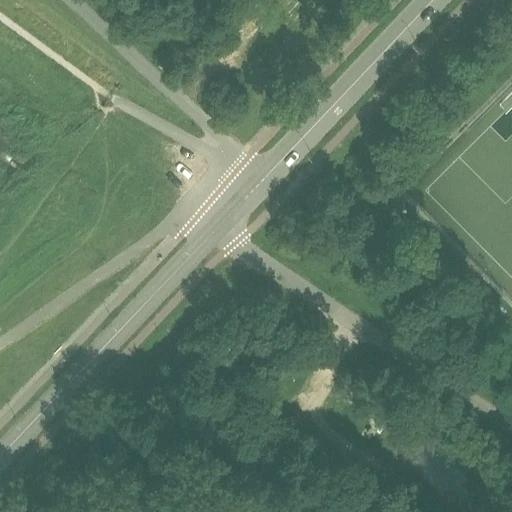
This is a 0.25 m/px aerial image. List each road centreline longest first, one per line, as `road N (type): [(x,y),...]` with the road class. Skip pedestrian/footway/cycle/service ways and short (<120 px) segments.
road 1 (unclassified): [(511,428),(216,229)]
road 2 (tertiary): [(0,456),(216,229)]
road 3 (residential): [(260,181),(71,0)]
road 4 (tertiary): [(260,181),(433,0)]
